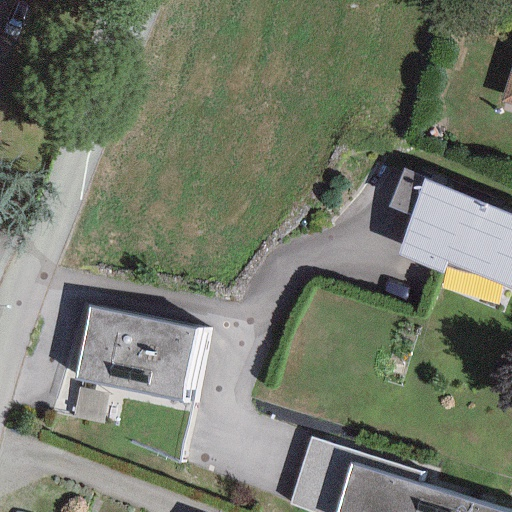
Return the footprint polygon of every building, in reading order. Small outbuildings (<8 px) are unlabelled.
[(511,105),(511,66),(501,102),(511,105)] [(409,214),(423,179),(404,171),(390,206),(409,214)] [(511,215),(423,179),(409,214),(397,256),(442,274),(446,263),(511,290),(511,215)] [(194,329),(90,307),(75,380),(180,403),(194,329)] [(101,422),(107,395),(79,390),(73,417),(101,422)] [(415,475),(310,441),(288,506),(307,511),(490,511),(412,487),(415,475)]
